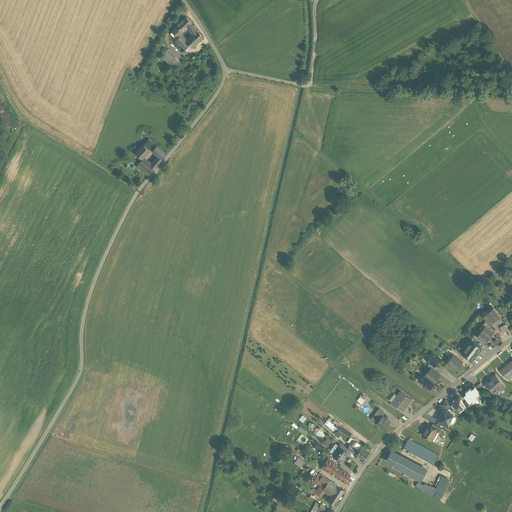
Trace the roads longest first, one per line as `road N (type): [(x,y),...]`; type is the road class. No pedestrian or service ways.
road 1 (residential): [(0,508),(78,377),(85,309),(128,207),(225,78),(182,0)]
road 2 (residential): [(338,511),(389,438),(511,340)]
road 3 (track): [(511,97),(305,86)]
road 4 (track): [(136,193),(22,118),(0,174)]
road 5 (track): [(345,427),(310,399),(330,367),(390,317)]
